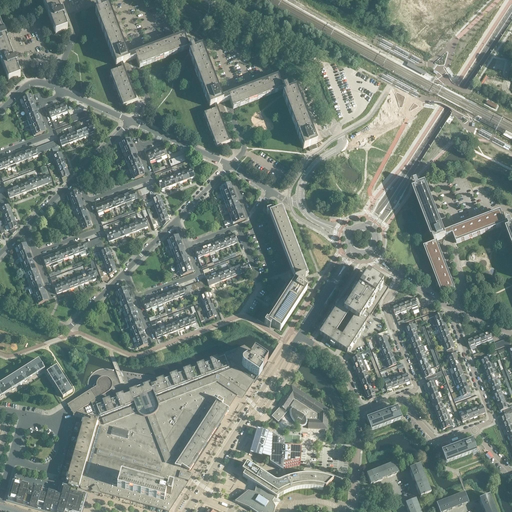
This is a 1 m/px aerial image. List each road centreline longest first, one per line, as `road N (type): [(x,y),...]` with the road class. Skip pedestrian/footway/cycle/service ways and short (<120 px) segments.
road 1 (secondary): [(387,201),(511,12)]
road 2 (residential): [(257,211),(267,216),(283,269),(258,279),(238,227)]
road 3 (residential): [(324,144),(298,84),(282,73),(223,92)]
road 4 (residential): [(474,430),(490,418),(452,319),(457,310)]
